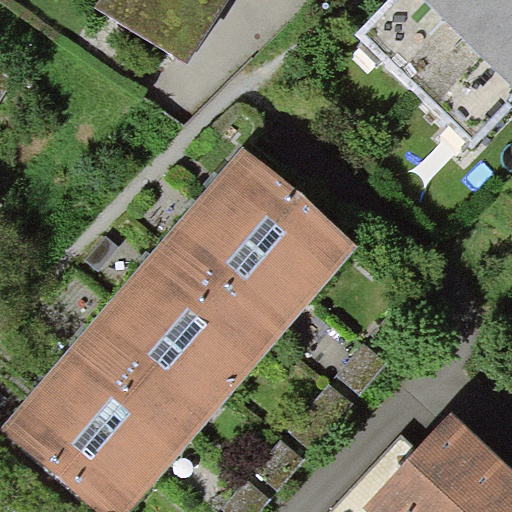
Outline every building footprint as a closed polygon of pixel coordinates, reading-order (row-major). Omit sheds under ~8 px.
[(116,0),(110,10),(202,66),(242,0),(116,0)] [(511,0),(403,0),(362,41),(474,154),(511,116),(511,0)] [(0,120),(4,123),(40,66),(0,41),(0,120)] [(243,146),(203,193),(320,291),(360,244),(243,146)] [(203,193),(166,236),(283,335),(320,291),(203,193)] [(283,335),(166,236),(117,294),(234,393),(283,335)] [(117,294),(81,338),(197,436),(234,393),(117,294)] [(164,475),(197,436),(81,338),(47,377),(164,475)] [(99,511),(133,511),(164,475),(47,377),(2,430),(99,511)] [(511,511),(511,476),(461,428),(380,511),(511,511)]
